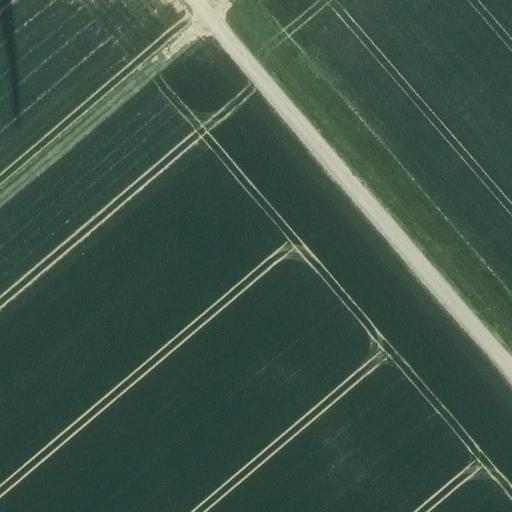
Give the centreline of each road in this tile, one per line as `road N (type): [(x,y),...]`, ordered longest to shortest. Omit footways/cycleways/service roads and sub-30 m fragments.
road 1 (track): [(190,0),(511,371)]
road 2 (track): [(238,0),(0,202)]
